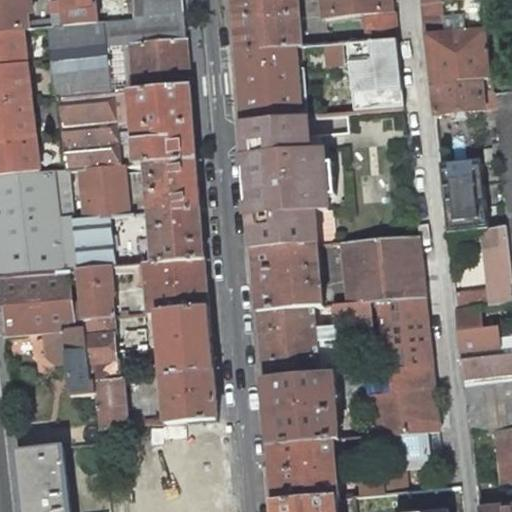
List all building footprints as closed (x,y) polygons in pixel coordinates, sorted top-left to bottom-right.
[(0,0),(0,33),(25,31),(53,28),(55,28),(54,20),(30,22),(27,0),(0,0)] [(96,0),(62,0),(63,6),(52,7),(54,20),(55,28),(99,24),(96,0)] [(132,0),(135,20),(185,16),(183,0),(132,0)] [(233,0),(238,54),(303,48),(299,0),(233,0)] [(368,43),(398,40),(393,0),(323,0),(325,20),(365,16),(368,43)] [(484,0),(425,7),(424,7),(427,40),(429,40),(433,87),(493,81),(485,0),(484,0)] [(53,28),(61,100),(113,94),(107,48),(132,46),(137,92),(191,87),(185,16),(135,20),(99,24),(55,28),(53,28)] [(0,106),(33,103),(25,31),(0,33),(0,106)] [(238,54),(244,125),(309,119),(309,118),(364,114),(360,71),(401,67),(398,40),(368,43),(303,48),(238,54)] [(493,81),(433,87),(436,117),(496,110),(493,81)] [(147,165),(197,160),(191,87),(137,92),(113,94),(61,100),(69,171),(81,170),(122,167),(119,128),(134,127),(135,139),(130,140),(130,145),(136,145),(137,166),(147,165)] [(511,93),(496,95),(497,111),(496,111),(509,229),(511,260),(511,93)] [(33,103),(0,106),(0,177),(41,174),(33,103)] [(244,125),(255,252),(320,246),(335,245),(333,212),(331,212),(326,151),(311,152),(309,119),(244,125)] [(484,232),(489,231),(482,161),(451,165),(450,155),(440,156),(449,236),(484,232)] [(151,215),(201,210),(197,160),(147,165),(151,215)] [(86,220),(130,217),(125,167),(122,167),(81,170),(86,220)] [(0,277),(72,272),(80,271),(75,221),(69,171),(41,174),(0,177),(0,277)] [(155,264),(206,260),(201,210),(151,215),(155,264)] [(86,220),(75,221),(80,271),(110,268),(142,266),(136,216),(130,217),(86,220)] [(511,305),(511,260),(509,229),(489,231),(484,232),(491,291),(456,296),(458,312),(481,309),(511,305)] [(380,303),(426,299),(419,238),(344,244),(350,305),(367,304),(380,303)] [(255,252),(260,313),(315,308),(325,308),(320,246),(255,252)] [(155,264),(146,265),(150,315),(160,314),(210,310),(206,260),(155,264)] [(86,321),(115,318),(110,268),(80,271),(86,321)] [(66,332),(78,331),(72,272),(0,277),(0,294),(5,338),(47,335),(66,333),(66,332)] [(388,371),(434,367),(426,299),(380,303),(388,371)] [(350,305),(335,307),(337,332),(369,329),(367,304),(350,305)] [(260,313),(266,382),(321,378),(315,308),(260,313)] [(483,331),(481,309),(458,312),(466,387),(511,381),(511,350),(502,352),(499,329),(483,331)] [(160,314),(165,377),(215,372),(210,310),(160,314)] [(86,321),(87,330),(93,383),(96,383),(121,380),(120,362),(113,362),(110,335),(117,335),(116,318),(115,318),(86,321)] [(97,396),(96,383),(93,383),(87,330),(78,331),(66,332),(66,333),(47,335),(49,357),(60,367),(69,366),(72,398),(97,396)] [(266,382),(271,447),(336,441),(381,437),(429,432),(441,431),(434,367),(388,371),(321,378),(266,382)] [(169,425),(172,425),(219,421),(215,372),(165,377),(169,425)] [(121,380),(96,383),(97,396),(101,431),(130,428),(125,380),(121,380)] [(511,381),(466,387),(470,427),(498,432),(504,483),(511,482),(511,381)] [(165,418),(145,420),(145,427),(165,425),(165,418)] [(153,511),(226,511),(219,421),(145,427),(153,511)] [(381,437),(384,461),(431,458),(429,432),(381,437)] [(276,506),(339,500),(341,500),(339,477),(349,476),(348,461),(338,462),(336,441),(271,447),(276,506)] [(71,511),(64,447),(18,452),(24,511),(71,511)] [(383,470),(362,472),(363,498),(385,496),(383,470)] [(109,496),(110,511),(137,511),(136,493),(109,496)] [(276,506),(276,511),(339,511),(339,500),(276,506)]
